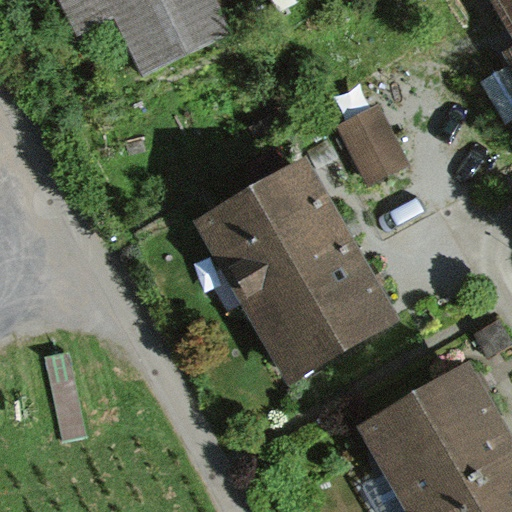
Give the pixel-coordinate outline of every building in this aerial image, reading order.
[(218,32),(201,0),(60,0),(75,29),(108,13),(137,72),(218,32)] [(511,0),(501,0),(511,19),(511,0)] [(336,125),(366,185),(409,164),(379,104),(336,125)] [(311,160),(198,220),(286,382),(398,321),(376,281),(351,234),(311,160)] [(468,365),(359,428),(407,511),(511,511),(511,441),(481,388),(468,365)]
